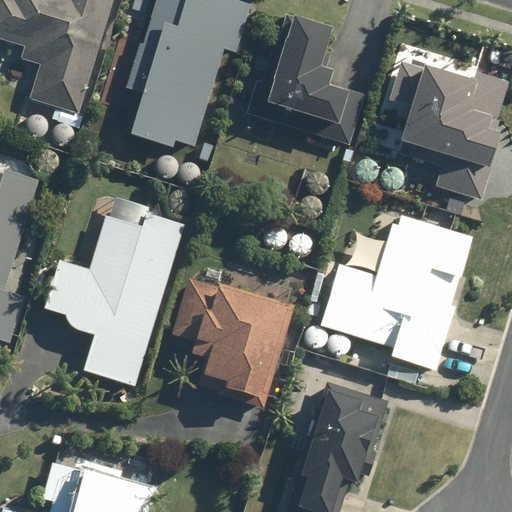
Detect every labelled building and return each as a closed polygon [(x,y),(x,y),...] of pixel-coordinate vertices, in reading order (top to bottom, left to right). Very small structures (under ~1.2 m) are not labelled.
[(77,122),(114,0),(8,0),(6,0),(0,0),(0,47),(24,56),(21,66),(40,72),(29,107),(60,116),(57,128),(79,135),(82,123),(77,122)] [(178,0),(161,0),(126,97),(147,105),(131,147),(171,156),(174,148),(195,155),(222,54),(233,59),(249,15),(207,0),(189,0),(188,3),(178,0)] [(245,122),(349,153),(365,103),(330,93),(332,87),(324,85),(331,62),(327,61),(332,44),(330,43),(331,38),(286,24),(278,47),(275,46),(261,91),(256,89),(245,122)] [(423,81),(399,158),(442,172),(435,195),(482,209),(502,145),(495,143),(500,129),(497,128),(508,94),(476,83),(472,96),(423,81)] [(205,150),(200,164),(207,167),(212,153),(205,150)] [(346,155),(343,166),(350,168),(354,158),(346,155)] [(3,302),(37,190),(5,181),(0,199),(0,347),(8,350),(22,307),(3,302)] [(130,231),(136,233),(142,230),(144,224),(141,218),(135,215),(129,218),(127,225),(130,231)] [(43,320),(63,326),(72,338),(76,342),(82,345),(88,347),(95,347),(83,384),(134,399),(183,235),(146,224),(141,238),(104,227),(89,278),(59,269),(43,320)] [(340,274),(321,336),(393,358),(390,367),(436,381),(454,321),(449,320),(472,247),(401,225),(398,236),(392,234),(376,286),(340,274)] [(373,258),(368,255),(362,257),(359,262),(360,268),(365,271),(371,270),(374,264),(373,258)] [(296,316),(218,291),(216,296),(189,287),(171,344),(197,352),(192,368),(206,372),(198,397),(264,417),(296,316)] [(375,460),(390,410),(327,390),(289,511),(340,511),(346,496),(365,501),(375,468),(367,466),(368,463),(370,464),(372,459),(375,460)] [(52,473),(42,508),(54,511),(53,511),(152,511),(153,499),(119,489),(121,481),(84,470),(81,481),(52,473)]
